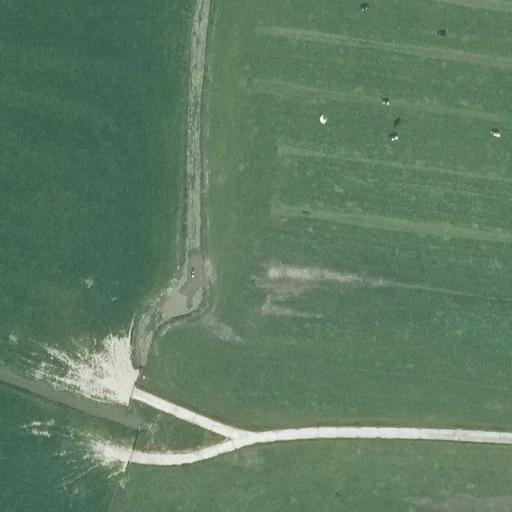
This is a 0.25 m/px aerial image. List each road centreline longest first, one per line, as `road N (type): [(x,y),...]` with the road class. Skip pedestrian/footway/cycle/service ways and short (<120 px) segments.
road 1 (track): [(106,451),(162,461),(286,435),(511,438)]
road 2 (track): [(103,382),(247,439)]
